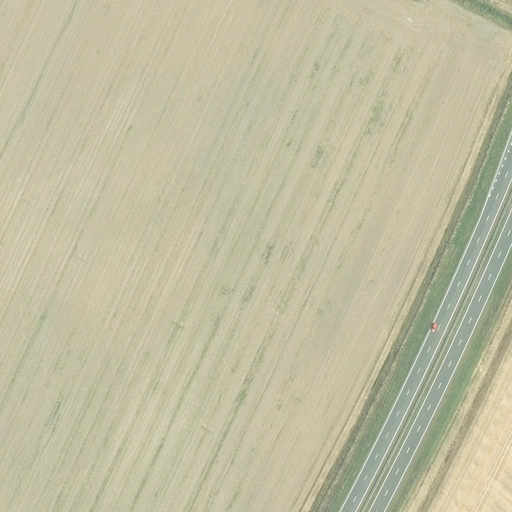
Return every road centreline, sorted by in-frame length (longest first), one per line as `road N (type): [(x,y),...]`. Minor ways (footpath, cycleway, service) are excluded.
road 1 (trunk): [(511,160),(347,511)]
road 2 (trunk): [(373,511),(511,226)]
